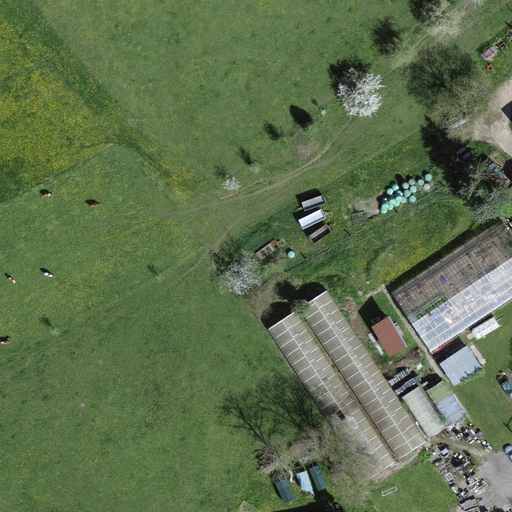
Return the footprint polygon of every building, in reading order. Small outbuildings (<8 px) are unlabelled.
[(511,234),(503,221),(392,295),(431,353),(511,298),(511,234)] [(299,308),(399,459),(426,441),(327,290),(299,308)] [(389,350),(408,341),(392,308),(373,317),(389,350)] [(295,311),(268,329),(367,479),(395,461),(295,311)] [(440,358),(455,381),(483,363),(468,340),(440,358)] [(428,386),(445,420),(461,412),(444,378),(428,386)]
